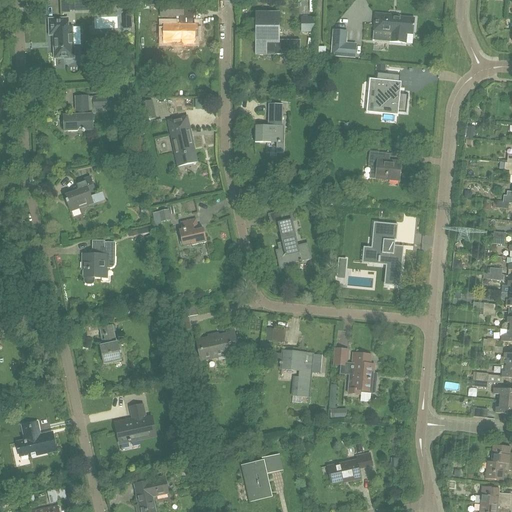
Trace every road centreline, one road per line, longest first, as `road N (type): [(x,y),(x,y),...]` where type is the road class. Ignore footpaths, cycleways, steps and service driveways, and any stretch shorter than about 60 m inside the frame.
road 1 (residential): [(432,319),(255,304),(223,128),(225,0)]
road 2 (residential): [(99,511),(28,186)]
road 3 (residential): [(432,319),(452,109),(482,71)]
road 4 (residential): [(28,186),(16,0)]
